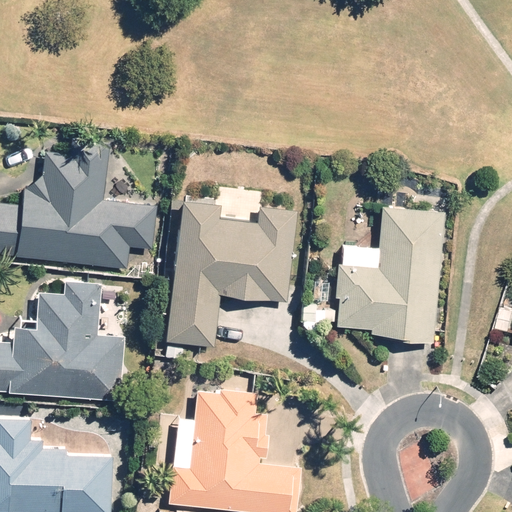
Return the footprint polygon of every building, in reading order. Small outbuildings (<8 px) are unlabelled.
[(43,173),(21,188),(20,198),(0,195),(0,249),(127,268),(131,241),(154,245),(160,202),(105,194),(113,138),(75,132),(73,148),(47,144),(43,173)] [(225,201),(185,197),(170,335),(219,341),(224,289),(289,296),(299,206),(264,202),(262,218),(223,214),(225,201)] [(374,334),(437,340),(448,209),(386,204),(381,263),(346,260),(341,323),(375,326),(374,334)] [(0,387),(123,398),(127,333),(101,330),(105,280),(67,277),(66,288),(42,286),(39,323),(18,321),(17,338),(0,336),(0,387)] [(261,389),(200,385),(195,463),(175,462),(173,504),(296,511),(299,461),(266,459),(269,409),(259,408),(261,389)] [(93,511),(113,511),(118,450),(47,446),(48,434),(33,433),(35,416),(0,414),(0,416),(0,511),(14,511),(14,506),(93,511)]
